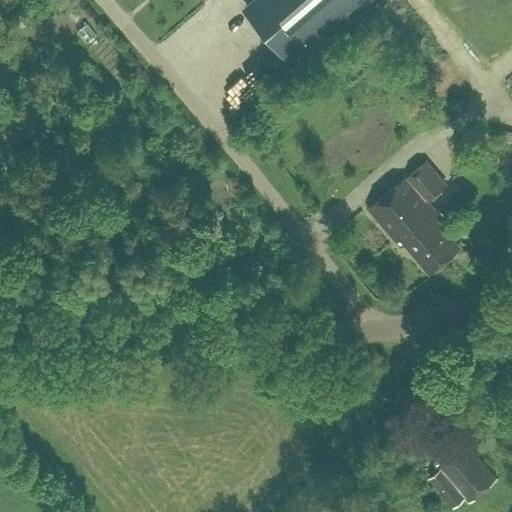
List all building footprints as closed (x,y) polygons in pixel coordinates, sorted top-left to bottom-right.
[(253,0),(246,6),(289,55),(352,0),(253,0)] [(0,95),(0,118),(32,125),(37,99),(1,92),(0,95)] [(418,95),(407,105),(424,125),(436,114),(418,95)] [(408,175),(407,174),(370,206),(401,242),(405,239),(430,268),(460,242),(435,214),(439,211),(427,198),(446,182),(426,159),(408,175)] [(469,498),(497,475),(468,441),(465,443),(451,426),(429,445),(440,458),(438,461),(442,465),(430,475),(455,504),(466,494),(469,498)]
